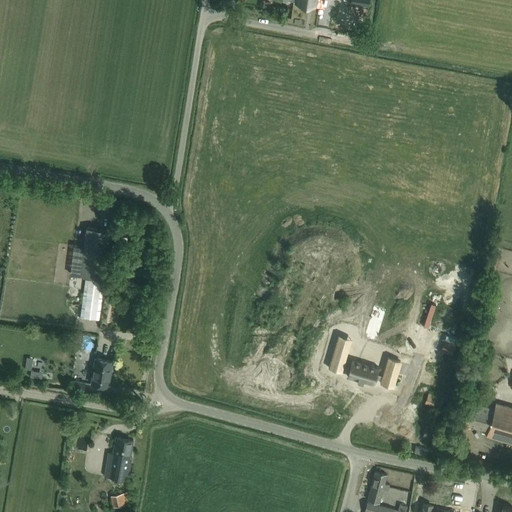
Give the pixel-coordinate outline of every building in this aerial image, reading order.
[(214,15),(219,1),(215,0),(213,0),(209,12),(214,15)] [(86,227),(80,274),(104,278),(110,230),(86,227)] [(85,278),(80,316),(99,319),(104,281),(85,278)] [(109,288),(108,295),(114,296),(116,289),(109,288)] [(396,332),(386,361),(396,364),(406,335),(396,332)] [(335,342),(329,367),(342,370),(343,363),(349,365),(350,360),(345,359),(348,345),(335,342)] [(90,383),(108,386),(112,360),(95,357),(90,383)] [(352,359),(347,376),(373,383),(378,366),(352,359)] [(394,384),(397,371),(384,368),(383,374),(377,372),(376,376),(382,378),(381,381),(394,384)] [(71,379),(69,389),(83,391),(85,382),(71,379)] [(444,397),(446,386),(433,383),(431,394),(444,397)] [(511,441),(511,406),(495,402),(493,408),(470,401),(464,422),(487,429),(486,434),(511,441)] [(83,433),(84,426),(75,425),(74,431),(83,433)] [(111,452),(107,476),(127,479),(129,469),(131,455),(130,455),(131,449),(133,439),(115,436),(114,446),(112,452),(111,452)] [(427,448),(415,446),(414,452),(425,454),(427,448)] [(367,499),(379,502),(379,501),(382,488),(387,490),(389,484),(384,482),(387,474),(375,470),(367,499)] [(127,491),(110,495),(113,506),(129,502),(127,491)] [(412,503),(414,497),(401,493),(399,500),(412,503)] [(364,511),(366,511),(390,511),(392,508),(366,501),(364,511)] [(423,503),(421,511),(454,511),(431,507),(431,505),(423,503)]
